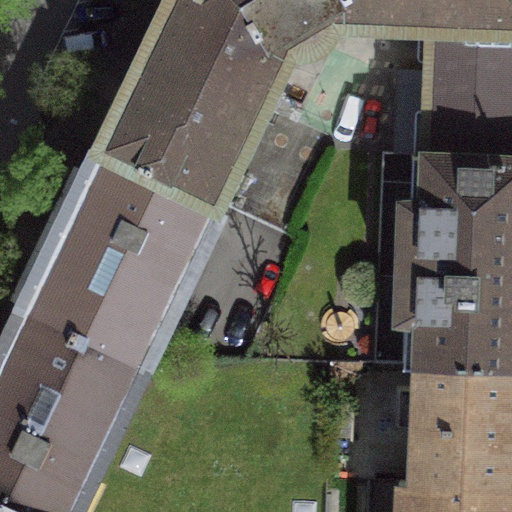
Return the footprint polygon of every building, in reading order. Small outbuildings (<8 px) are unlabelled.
[(511,0),(168,0),(99,143),(216,201),(290,45),(302,46),(312,45),(320,43),(323,39),(329,31),(333,19),(428,23),(423,153),(511,155),(511,0)] [(216,201),(99,143),(22,304),(142,362),(218,202),(216,201)] [(511,155),(423,153),(415,363),(511,366),(511,155)] [(0,491),(44,511),(69,511),(142,362),(22,304),(0,349),(0,491)] [(511,487),(511,366),(415,363),(410,481),(410,485),(511,487)] [(511,511),(511,487),(410,485),(410,481),(371,480),(369,511),(511,511)] [(44,511),(0,491),(0,511),(44,511)]
